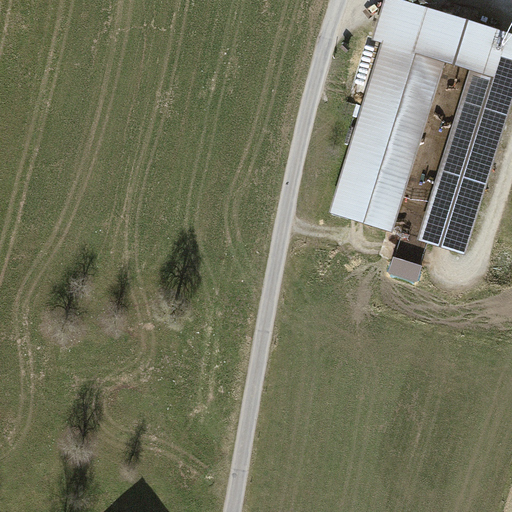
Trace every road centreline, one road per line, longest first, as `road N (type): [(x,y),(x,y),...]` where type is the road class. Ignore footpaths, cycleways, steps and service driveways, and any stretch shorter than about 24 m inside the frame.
road 1 (unclassified): [(343,0),(311,103),(233,511)]
road 2 (track): [(511,162),(469,266),(449,269),(338,234),(285,229)]
